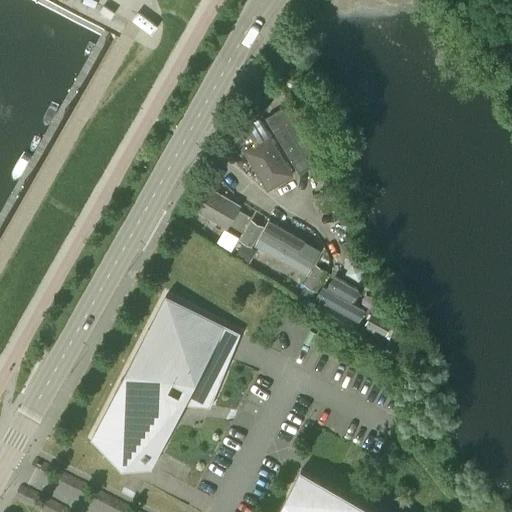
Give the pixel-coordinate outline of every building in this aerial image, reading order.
[(269,105),(257,87),(245,94),(257,114),(269,107),(269,105)] [(287,104),(265,118),(296,168),(300,173),(307,169),(311,166),(305,156),(315,150),(287,104)] [(244,152),(269,192),(294,177),(254,111),(239,121),(250,138),(254,146),(244,152)] [(239,121),(238,120),(228,126),(239,145),(250,138),(239,121)] [(228,229),(241,205),(206,185),(192,208),(228,229)] [(252,247),(253,245),(264,226),(251,219),(239,239),(252,247)] [(319,251),(268,222),(255,245),(306,274),(319,251)] [(317,291),(328,271),(315,264),(304,284),(317,291)] [(324,288),(318,300),(357,322),(363,309),(350,302),(357,289),(335,277),(328,290),(324,288)] [(151,468),(160,451),(184,403),(209,407),(229,359),(239,334),(240,333),(165,294),(92,437),(123,467),(127,462),(131,457),(151,468)] [(365,325),(385,336),(392,324),(372,313),(365,325)] [(382,511),(301,470),(300,470),(278,511),(382,511)]
